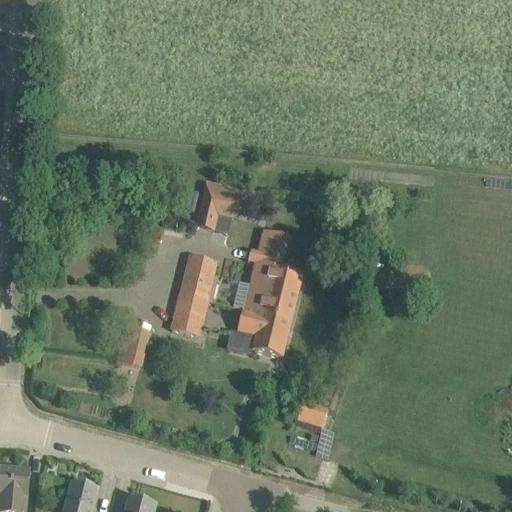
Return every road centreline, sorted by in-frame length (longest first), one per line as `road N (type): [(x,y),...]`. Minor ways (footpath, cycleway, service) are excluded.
road 1 (residential): [(14,432),(8,404),(25,0)]
road 2 (residential): [(242,486),(45,432),(14,432)]
